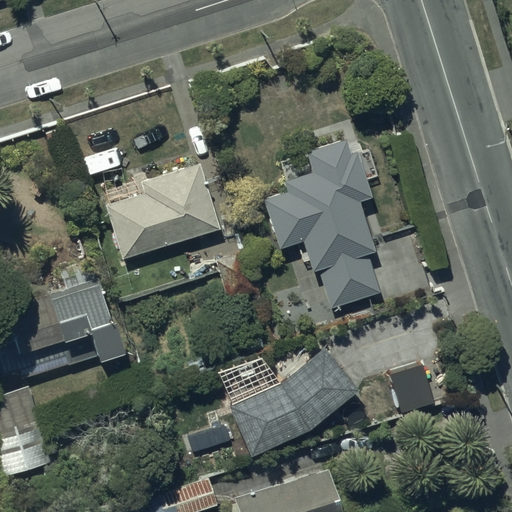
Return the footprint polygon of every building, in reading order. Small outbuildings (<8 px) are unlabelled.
[(511,0),(491,0),(502,31),(511,27),(511,0)] [(303,268),(312,265),(326,307),(375,292),(361,249),(366,248),(351,198),(363,194),(349,149),(343,151),(338,135),(298,148),(305,168),(275,178),(278,189),(255,196),(271,246),(294,239),(303,268)] [(99,202),(114,255),(214,227),(195,160),(132,178),(136,191),(99,202)] [(237,248),(209,257),(223,299),(251,290),(237,248)] [(97,313),(83,267),(42,280),(43,285),(0,299),(0,373),(15,369),(18,377),(61,363),(62,365),(116,347),(104,310),(97,313)] [(225,401),(247,451),(306,425),(355,384),(319,342),(278,377),(225,401)] [(386,370),(397,409),(431,400),(420,361),(386,370)] [(0,473),(46,460),(23,383),(0,389),(0,473)] [(335,511),(321,466),(228,496),(233,511),(335,511)] [(185,511),(212,503),(203,474),(89,511),(185,511)]
